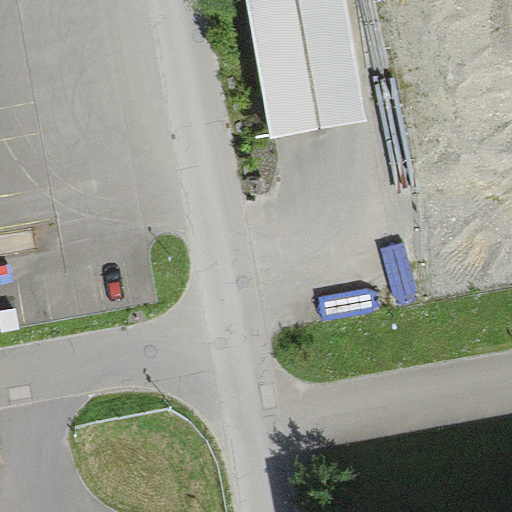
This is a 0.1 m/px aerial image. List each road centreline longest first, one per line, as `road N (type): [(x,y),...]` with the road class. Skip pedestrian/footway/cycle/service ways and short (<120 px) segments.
road 1 (residential): [(245,339),(193,0)]
road 2 (unknown): [(245,339),(511,244)]
road 3 (residential): [(245,339),(0,380)]
road 4 (residential): [(284,511),(245,339)]
